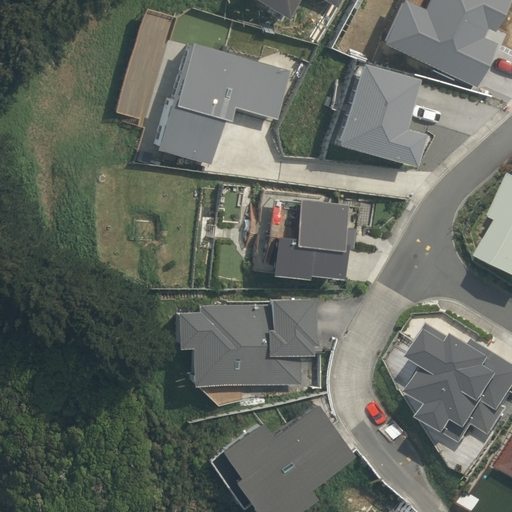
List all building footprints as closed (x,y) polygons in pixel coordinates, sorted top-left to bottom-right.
[(391,0),(374,39),(472,86),(492,42),(478,36),(483,26),(490,30),(503,0),(419,0),(417,6),(404,0),(391,0)] [(146,145),(205,163),(218,117),(223,118),(227,104),(271,117),(285,69),(181,38),(164,94),(160,92),(146,145)] [(326,139),(407,163),(416,131),(396,125),(409,75),(349,58),(326,139)] [(511,174),(491,216),(502,221),(483,256),(511,271),(511,174)] [(283,233),(264,231),(259,270),(298,275),(298,271),(333,275),(336,246),(349,248),(352,227),(334,225),(337,200),(289,194),(283,233)] [(182,345),(181,382),(294,382),(295,352),(306,352),(306,343),(310,343),(311,297),(264,297),(264,303),(193,302),(192,309),(168,308),(167,344),(182,345)] [(504,407),(511,393),(511,362),(474,340),(473,343),(457,334),(455,339),(429,324),(417,343),(420,345),(413,357),(428,366),(413,392),(433,404),(424,418),(463,442),(473,423),(493,434),(508,409),(504,407)] [(271,511),(301,492),(296,483),(344,452),(312,403),(263,435),(255,421),(212,448),(229,473),(223,477),(245,511),(271,511)]
